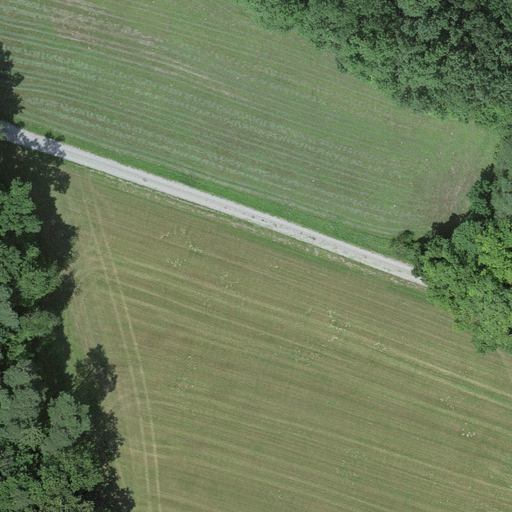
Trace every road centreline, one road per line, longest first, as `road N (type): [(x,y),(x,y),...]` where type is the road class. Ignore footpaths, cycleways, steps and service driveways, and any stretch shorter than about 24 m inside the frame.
road 1 (track): [(0,131),(511,305)]
road 2 (track): [(74,511),(74,471),(49,367),(0,214)]
road 3 (track): [(303,0),(416,73),(511,104)]
